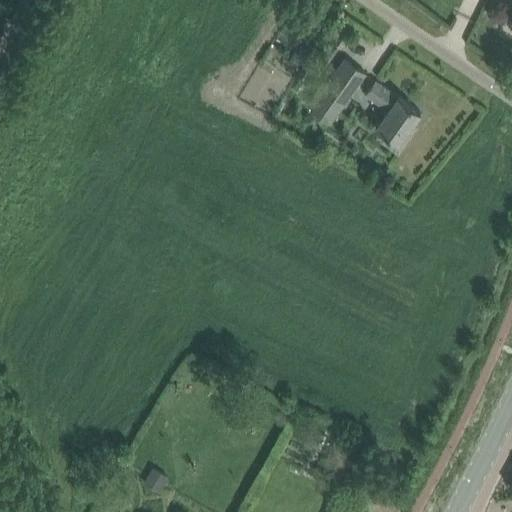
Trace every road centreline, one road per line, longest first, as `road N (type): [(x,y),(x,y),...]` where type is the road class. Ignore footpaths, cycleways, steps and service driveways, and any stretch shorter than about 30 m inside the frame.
road 1 (unclassified): [(511,100),(366,0)]
road 2 (tertiary): [(456,511),(511,403)]
